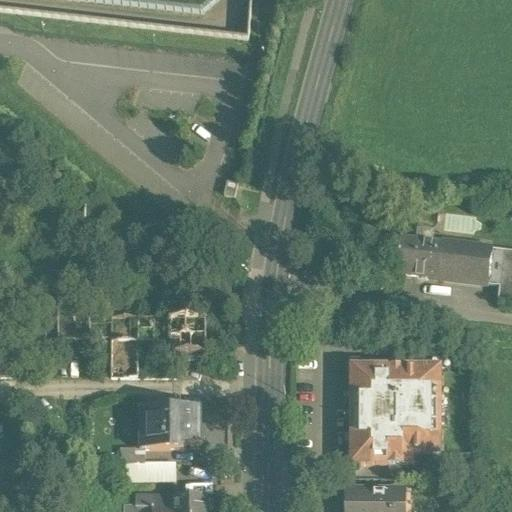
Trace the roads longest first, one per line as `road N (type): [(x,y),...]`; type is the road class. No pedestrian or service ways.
road 1 (primary): [(275,282),(304,126),(340,0)]
road 2 (residential): [(275,282),(511,321)]
road 3 (primary): [(267,511),(275,282)]
